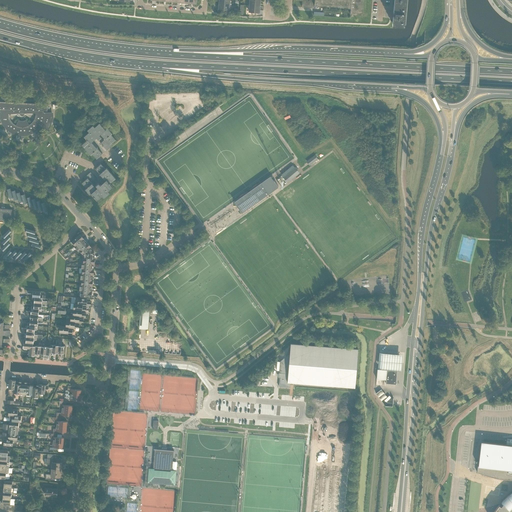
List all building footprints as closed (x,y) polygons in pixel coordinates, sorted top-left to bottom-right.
[(302,0),(301,7),(314,8),(314,6),(350,8),(350,14),(362,15),(363,0),(302,0)] [(403,25),(405,0),(395,0),(395,10),(392,10),(391,17),(394,17),(393,25),(403,25)] [(47,111),(47,104),(0,101),(0,108),(2,109),(2,114),(0,113),(0,118),(0,119),(0,122),(1,122),(2,124),(6,130),(7,130),(8,131),(7,132),(10,135),(9,135),(11,133),(12,134),(13,134),(19,136),(21,136),(21,138),(21,139),(24,137),(24,136),(26,136),(33,133),(35,132),(36,134),(36,135),(38,131),(37,130),(39,129),(41,125),(47,130),(50,126),(52,117),(52,113),(45,113),(45,112),(43,112),(43,111),(47,111)] [(106,129),(100,122),(95,127),(93,125),(88,130),(89,132),(84,136),(87,139),(81,144),(91,155),(92,154),(97,159),(102,154),(98,148),(96,150),(89,142),(95,137),(93,135),(98,131),(99,133),(101,132),(106,138),(100,143),(107,150),(113,144),(112,143),(116,140),(111,135),(112,133),(107,128),(106,129)] [(309,166),(318,159),(315,155),(306,161),(309,166)] [(105,169),(101,163),(95,168),(100,174),(101,173),(108,181),(102,185),(104,187),(99,192),(98,190),(96,191),(91,184),(97,179),(91,172),(84,178),(85,179),(82,183),(86,188),(85,189),(90,194),(91,193),(97,200),(102,195),(104,197),(109,193),(108,191),(113,186),(110,183),(116,178),(106,167),(105,169)] [(299,169),(297,166),(295,168),(283,177),(288,183),(299,173),(297,171),(299,169)] [(270,175),(233,202),(241,213),(278,187),(270,175)] [(0,221),(3,222),(4,217),(11,218),(12,209),(0,208),(0,197),(1,189),(0,189),(0,221)] [(9,229),(2,236),(3,236),(5,238),(4,238),(5,238),(11,231),(10,231),(9,230),(9,229)] [(82,239),(83,239),(84,238),(80,234),(71,242),(72,241),(76,245),(82,239)] [(8,236),(8,235),(2,242),(3,243),(4,244),(4,245),(11,238),(10,238),(9,236),(8,236)] [(86,243),(83,239),(82,239),(76,245),(74,246),(78,250),(79,250),(79,249),(86,243)] [(8,242),(1,249),(2,249),(3,250),(3,251),(4,251),(10,244),(9,244),(8,243),(8,242)] [(90,247),(90,248),(91,247),(87,242),(86,243),(79,249),(79,250),(83,253),(90,247)] [(92,250),(90,248),(90,247),(83,253),(82,254),(82,255),(84,253),(85,257),(83,257),(84,257),(93,258),(94,255),(95,255),(93,249),(92,250)] [(9,250),(3,257),(4,257),(5,258),(5,259),(12,252),(11,252),(10,251),(9,250)] [(15,251),(14,250),(8,257),(9,257),(10,259),(10,260),(17,253),(16,253),(15,251),(14,251),(15,251)] [(20,251),(19,251),(13,258),(14,258),(15,259),(15,260),(22,253),(21,253),(20,252),(19,251),(20,251)] [(25,252),(24,251),(18,258),(19,259),(20,260),(20,261),(27,254),(26,254),(25,252),(24,252),(25,252)] [(30,252),(29,252),(23,259),(24,259),(25,260),(25,261),(32,254),(31,254),(30,253),(30,252)] [(146,329),(148,311),(141,310),(140,328),(146,329)] [(355,388),(358,349),(291,344),(290,355),(288,355),(280,361),(279,373),(279,376),(279,375),(280,375),(280,377),(279,387),(290,388),(290,384),(340,388),(340,386),(355,388)] [(400,372),(402,356),(379,353),(377,369),(400,372)] [(387,370),(378,369),(377,369),(376,379),(386,380),(386,383),(396,384),(397,370),(387,369),(387,370)] [(38,393),(44,394),(45,389),(48,389),(48,383),(43,382),(43,384),(39,384),(38,393)] [(65,394),(70,394),(80,395),(81,390),(74,389),(75,386),(68,386),(68,390),(66,390),(65,394)] [(381,386),(376,390),(381,398),(387,394),(381,386)] [(70,394),(65,394),(65,397),(65,399),(60,398),(59,401),(65,402),(66,402),(73,403),(73,400),(80,400),(80,395),(70,394)] [(65,402),(59,401),(59,406),(62,407),(61,410),(72,411),(72,405),(66,405),(66,402),(65,402)] [(17,416),(18,410),(13,409),(13,406),(7,406),(6,411),(8,412),(8,415),(17,416)] [(71,416),(72,411),(61,410),(61,413),(56,412),(56,417),(56,418),(61,418),(65,418),(65,415),(71,416)] [(56,418),(56,417),(52,417),(52,420),(54,420),(54,422),(56,423),(56,426),(67,427),(67,421),(60,421),(61,418),(56,418)] [(158,428),(159,418),(150,417),(149,427),(158,428)] [(66,432),(67,427),(56,426),(56,429),(53,429),(53,434),(57,434),(59,434),(60,431),(66,432)] [(53,434),(51,433),(50,439),(53,439),(53,442),(63,443),(64,438),(57,437),(57,434),(53,434)] [(63,448),(63,443),(53,442),(52,445),(50,445),(49,450),(56,450),(56,447),(63,448)] [(511,511),(511,445),(481,442),(478,466),(477,472),(480,474),(483,475),(486,476),(488,477),(491,477),(494,478),(497,479),(500,479),(503,479),(507,480),(510,480),(511,480),(511,492),(511,493),(509,495),(507,496),(505,498),(503,500),(501,502),(503,504),(501,505),(500,504),(498,506),(496,508),(495,510),(493,511),(511,511)] [(174,451),(154,449),(153,470),(150,470),(149,481),(174,483),(175,472),(172,471),(173,451),(174,451)] [(51,469),(61,470),(61,463),(53,462),(53,459),(47,459),(47,464),(52,464),(51,469)] [(318,468),(314,511),(342,511),(346,470),(318,468)] [(60,477),(61,470),(51,469),(51,474),(46,474),(45,479),(51,480),(52,476),(60,477)] [(57,496),(57,489),(52,488),(53,485),(43,484),(43,491),(45,491),(45,495),(57,496)]
